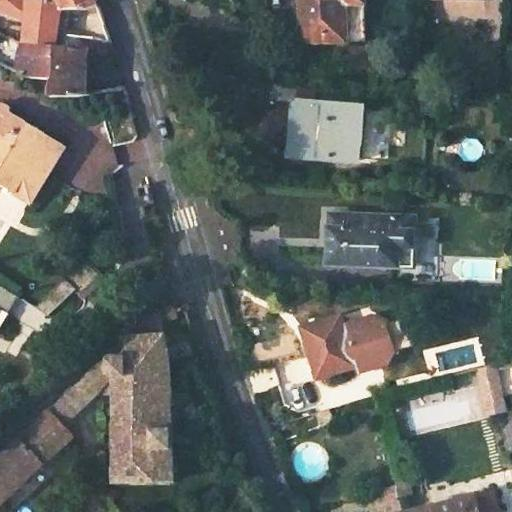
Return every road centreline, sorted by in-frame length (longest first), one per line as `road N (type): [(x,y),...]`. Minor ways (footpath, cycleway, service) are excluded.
road 1 (tertiary): [(114,0),(200,284)]
road 2 (residential): [(200,284),(143,306),(0,447)]
road 3 (tertiary): [(200,284),(280,511)]
